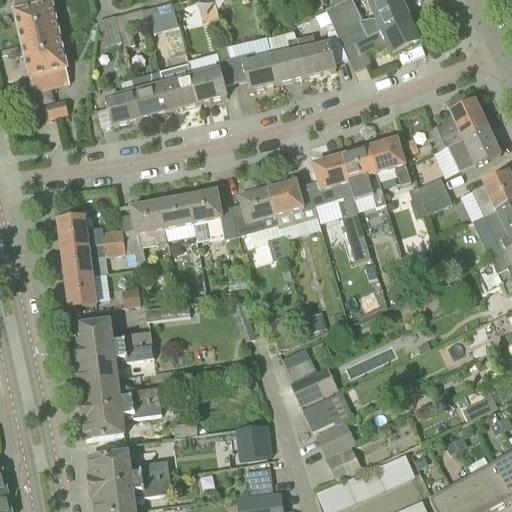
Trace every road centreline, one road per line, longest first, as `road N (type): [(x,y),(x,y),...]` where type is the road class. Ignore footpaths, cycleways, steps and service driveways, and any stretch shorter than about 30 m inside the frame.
road 1 (residential): [(0,183),(207,149),(313,122),(509,51)]
road 2 (residential): [(32,375),(0,232)]
road 3 (residential): [(58,511),(32,375)]
road 4 (residential): [(11,379),(38,511)]
